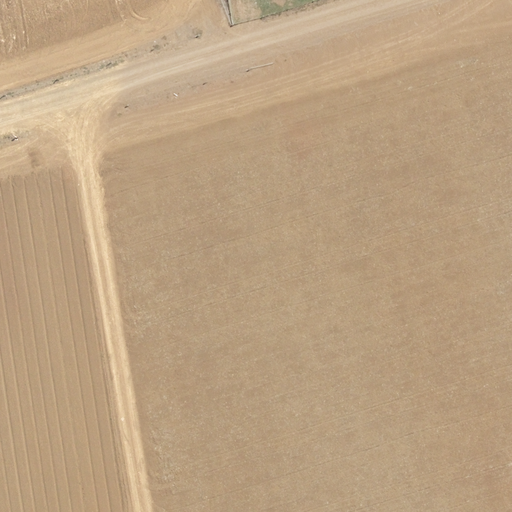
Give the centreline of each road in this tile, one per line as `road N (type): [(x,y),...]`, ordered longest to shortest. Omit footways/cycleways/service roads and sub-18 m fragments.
road 1 (track): [(408,0),(0,123)]
road 2 (track): [(77,99),(149,511)]
